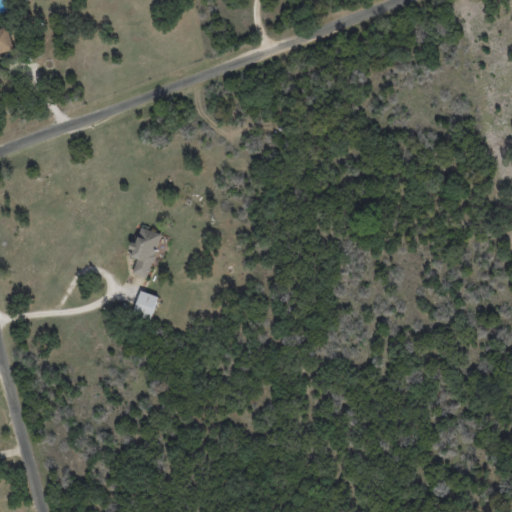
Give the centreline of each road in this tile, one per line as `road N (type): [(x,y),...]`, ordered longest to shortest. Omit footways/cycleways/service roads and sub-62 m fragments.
road 1 (residential): [(0,152),(400,0)]
road 2 (residential): [(42,511),(0,343)]
